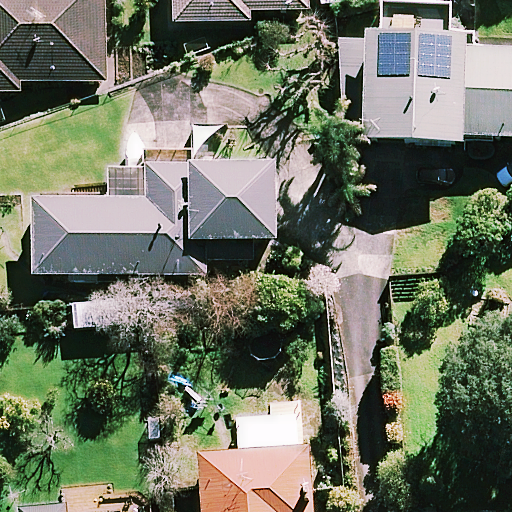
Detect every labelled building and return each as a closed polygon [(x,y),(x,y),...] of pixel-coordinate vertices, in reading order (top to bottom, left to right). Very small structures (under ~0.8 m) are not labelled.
[(108,82),(108,0),(0,0),(0,91),(24,92),(24,82),(108,82)] [(252,11),(309,11),(308,0),(177,0),(177,22),(252,22),(252,11)] [(396,0),(386,0),(385,34),(350,32),(345,137),(470,143),(470,137),(511,138),(511,40),(452,37),(453,3),(396,0)] [(279,164),(150,164),(110,163),(110,199),(39,198),(39,275),(208,276),(208,262),(257,262),(257,241),(278,241),(279,164)] [(310,511),(307,449),(202,455),(204,511),(310,511)]
